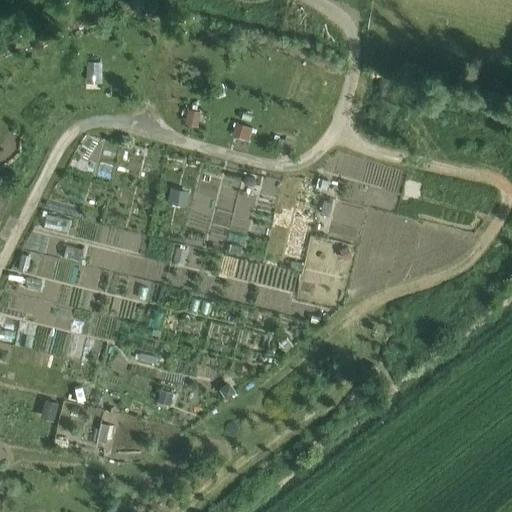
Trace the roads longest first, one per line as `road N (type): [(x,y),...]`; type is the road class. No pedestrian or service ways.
road 1 (track): [(334,134),(366,151),(486,176),(506,195),(488,232),(443,278),(357,307),(329,327),(293,375),(290,395),(301,423),(184,511)]
road 2 (track): [(334,134),(308,159),(271,166),(140,127),(89,125),(67,136),(0,267)]
